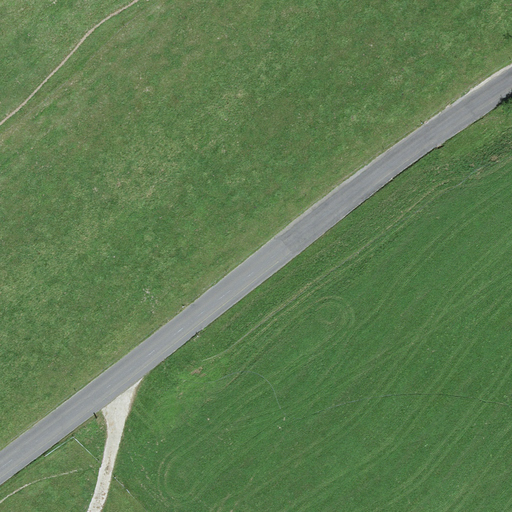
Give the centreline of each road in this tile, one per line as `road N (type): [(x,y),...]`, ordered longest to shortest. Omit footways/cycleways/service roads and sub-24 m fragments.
road 1 (tertiary): [(511,86),(0,472)]
road 2 (track): [(96,511),(118,428),(119,385)]
